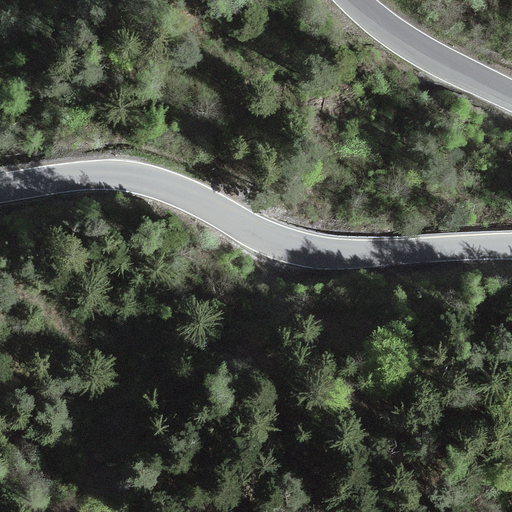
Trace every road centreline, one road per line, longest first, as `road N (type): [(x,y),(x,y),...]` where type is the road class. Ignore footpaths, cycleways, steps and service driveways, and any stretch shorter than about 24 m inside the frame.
road 1 (tertiary): [(0,186),(139,176),(254,231),(319,249),(511,243)]
road 2 (tertiary): [(511,98),(405,44),(351,0)]
